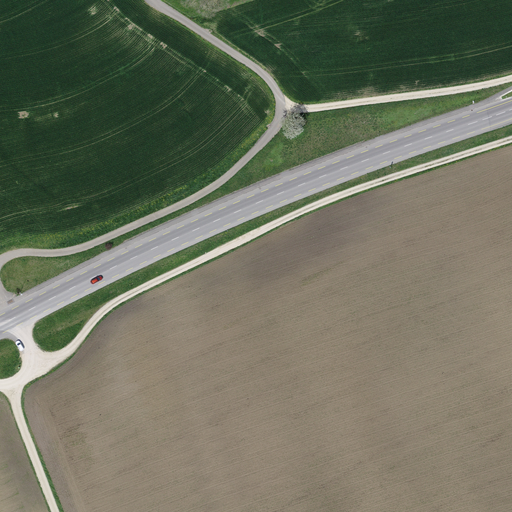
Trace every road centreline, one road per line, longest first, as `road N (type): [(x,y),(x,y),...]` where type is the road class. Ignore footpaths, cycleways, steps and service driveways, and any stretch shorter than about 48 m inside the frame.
road 1 (track): [(511,140),(296,215),(138,289),(106,308),(49,364),(8,384)]
road 2 (primary): [(0,325),(254,203),(511,109)]
road 3 (track): [(281,106),(511,78)]
road 4 (track): [(8,384),(54,511)]
